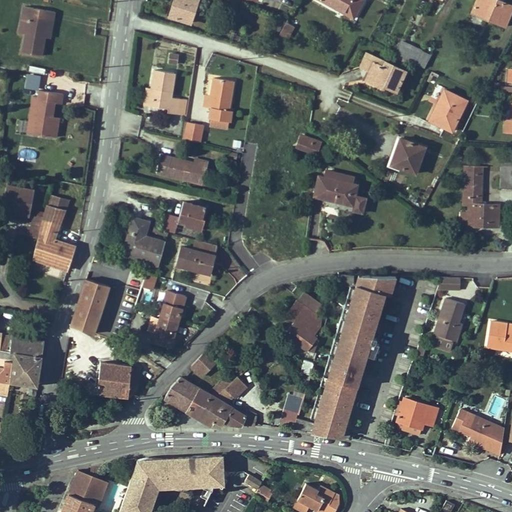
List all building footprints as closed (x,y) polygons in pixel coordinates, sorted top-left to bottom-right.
[(191,22),(197,0),(174,0),(174,2),(177,3),(173,17),(191,22)] [(363,0),(321,0),(339,10),(340,7),(345,9),(343,12),(353,18),(363,0)] [(506,26),(511,12),(511,3),(503,0),(478,0),(474,11),(506,26)] [(173,17),(177,3),(174,2),(171,1),(167,15),(173,17)] [(26,31),(22,50),(41,54),(45,35),(49,18),(54,19),(55,11),(25,5),(24,13),(30,14),(26,31)] [(20,30),(26,31),(30,14),(24,13),(20,30)] [(45,35),(50,36),(54,19),(49,18),(45,35)] [(279,31),(285,22),(279,19),(274,29),(279,31)] [(287,38),(294,26),(286,22),(279,34),(287,38)] [(277,48),(283,36),(279,34),(273,46),(277,48)] [(415,63),(421,51),(401,41),(395,54),(407,60),(415,63)] [(424,68),(431,55),(421,51),(415,63),(424,68)] [(177,64),(179,55),(170,53),(168,62),(177,64)] [(368,70),(372,61),(381,65),(383,60),(366,53),(360,66),(368,70)] [(407,60),(395,54),(393,60),(405,66),(407,60)] [(397,91),(406,70),(383,60),(381,65),(372,61),(364,79),(383,88),(384,86),(397,91)] [(171,97),(175,73),(155,69),(152,89),(154,89),(158,90),(157,92),(154,91),(151,106),(168,108),(168,112),(185,115),(187,99),(171,97)] [(429,82),(433,74),(438,76),(439,74),(432,71),(427,81),(429,82)] [(229,110),(234,81),(214,77),(209,107),(211,108),(209,118),(211,118),(228,121),(231,121),(233,111),(229,110)] [(500,86),(500,84),(487,83),(483,90),(499,91),(500,86)] [(33,94),(29,119),(37,120),(36,132),(57,135),(59,116),(54,115),(56,101),(62,101),(63,92),(39,88),(38,95),(33,94)] [(154,91),(154,89),(152,89),(147,88),(144,105),(151,106),(154,91)] [(435,112),(446,90),(444,89),(434,111),(435,112)] [(452,131),(467,100),(446,90),(435,112),(434,111),(429,120),(452,131)] [(227,128),(228,121),(211,118),(210,125),(227,128)] [(29,119),(28,131),(36,132),(37,120),(29,119)] [(199,142),(203,124),(188,122),(184,139),(199,142)] [(305,150),(310,138),(301,135),(297,147),(305,150)] [(316,154),(320,142),(310,138),(305,150),(316,154)] [(415,173),(425,147),(400,138),(393,157),(397,159),(394,165),(415,173)] [(202,184),(206,168),(207,168),(208,162),(195,158),(194,162),(193,165),(189,164),(190,161),(161,154),(157,173),(202,184)] [(511,167),(511,158),(501,158),(501,167),(511,167)] [(481,204),(482,166),(465,165),(464,204),(469,204),(469,218),(471,218),(471,225),(498,226),(499,205),(481,204)] [(511,175),(511,167),(501,167),(501,175),(511,175)] [(355,195),(357,185),(351,183),(353,177),(326,171),(324,177),(319,176),(314,196),(327,199),(328,196),(332,197),(331,200),(354,205),(353,210),(362,212),(366,198),(355,195)] [(511,188),(511,175),(501,175),(500,188),(511,188)] [(29,209),(33,188),(9,184),(4,208),(13,209),(13,211),(17,212),(18,207),(29,209)] [(60,225),(69,200),(51,195),(49,205),(48,204),(45,214),(44,217),(43,221),(60,225)] [(201,218),(202,215),(203,216),(206,207),(183,201),(179,217),(165,213),(160,229),(175,233),(177,223),(178,220),(186,222),(185,225),(202,230),(205,219),(203,218),(201,218)] [(469,218),(469,211),(461,211),(461,225),(471,225),(471,218),(469,218)] [(38,238),(43,221),(44,217),(36,215),(35,215),(28,236),(38,238)] [(159,265),(165,242),(145,236),(149,222),(133,217),(122,255),(135,259),(136,256),(140,257),(140,260),(159,265)] [(68,270),(76,246),(54,239),(60,225),(43,221),(38,238),(32,258),(68,270)] [(210,274),(217,245),(195,239),(192,250),(180,246),(175,265),(193,270),(191,280),(209,285),(212,274),(210,274)] [(153,288),(158,275),(147,271),(142,284),(153,288)] [(296,418),(293,430),(335,436),(340,421),(343,422),(345,414),(342,413),(345,404),(348,405),(353,388),(350,387),(352,380),(355,381),(360,364),(357,363),(361,350),(364,351),(368,335),(365,335),(371,316),(374,317),(379,301),(376,300),(379,291),(385,293),(390,295),(396,276),(364,275),(361,285),(356,284),(354,283),(354,275),(341,275),(338,282),(350,286),(355,287),(352,297),(349,305),(342,331),(339,340),(335,353),(334,356),(329,373),(328,376),(325,386),(323,393),(315,419),(314,423),(296,418)] [(358,275),(356,284),(361,285),(364,275),(358,275)] [(459,289),(459,277),(441,277),(437,288),(459,289)] [(94,333),(110,286),(86,278),(70,326),(94,333)] [(178,321),(186,296),(167,290),(160,316),(178,321)] [(317,309),(322,302),(305,290),(301,296),(317,309)] [(340,421),(335,436),(349,438),(351,434),(343,432),(352,401),(354,393),(359,376),(362,368),(366,354),(372,336),(378,314),(381,305),(385,293),(379,291),(376,300),(379,301),(374,317),(371,316),(365,335),(368,335),(364,351),(361,350),(357,363),(360,364),(355,381),(352,380),(350,387),(353,388),(348,405),(345,404),(342,413),(345,414),(343,422),(340,421)] [(293,318),(285,328),(309,348),(320,335),(314,330),(320,323),(316,320),(302,309),(307,303),(299,297),(287,313),(293,318)] [(456,341),(462,323),(458,321),(464,303),(446,297),(434,334),(438,335),(452,340),(456,341)] [(321,315),(307,303),(302,309),(316,320),(321,315)] [(337,330),(342,331),(349,305),(344,304),(337,330)] [(170,347),(178,321),(160,316),(152,341),(170,347)] [(511,333),(510,336),(505,335),(507,324),(490,321),(486,346),(511,350),(511,333)] [(39,385),(46,334),(36,333),(36,339),(2,334),(0,349),(0,348),(0,357),(6,358),(6,359),(14,360),(11,381),(39,385)] [(449,351),(452,340),(438,335),(434,346),(449,351)] [(376,338),(372,336),(366,354),(371,355),(375,342),(376,338)] [(330,351),(335,353),(339,340),(334,338),(330,351)] [(422,356),(425,346),(419,344),(415,354),(422,356)] [(202,376),(218,360),(207,349),(191,366),(202,376)] [(324,372),(329,373),(334,356),(329,354),(324,372)] [(303,364),(306,365),(305,371),(309,378),(311,370),(315,358),(306,355),(303,364)] [(0,379),(11,381),(14,360),(6,359),(6,358),(0,357),(0,379)] [(136,382),(138,368),(131,368),(131,366),(100,362),(97,392),(128,395),(129,389),(134,389),(135,382),(136,382)] [(224,402),(231,394),(234,396),(235,397),(247,386),(237,375),(231,381),(228,384),(215,397),(210,394),(198,417),(212,425),(215,421),(225,403),(224,402)] [(231,381),(226,375),(223,378),(228,384),(231,381)] [(473,383),(475,377),(468,375),(466,381),(473,383)] [(198,417),(210,394),(215,397),(228,384),(223,378),(208,393),(180,377),(171,386),(164,398),(198,417)] [(0,393),(9,395),(11,381),(0,379),(0,393)] [(310,417),(315,419),(323,393),(318,392),(310,417)] [(226,404),(234,396),(231,394),(224,402),(225,403),(226,404)] [(432,425),(437,408),(404,398),(397,420),(407,423),(408,420),(412,422),(411,425),(422,428),(424,422),(432,425)] [(254,425),(256,414),(244,408),(242,413),(226,404),(225,403),(215,421),(223,425),(225,420),(232,424),(254,425)] [(494,423),(460,409),(452,427),(459,430),(461,427),(472,432),(470,435),(468,440),(483,447),(494,423)] [(504,428),(494,423),(483,447),(500,454),(504,428)] [(160,458),(137,459),(133,471),(161,480),(160,484),(168,487),(169,484),(189,483),(198,485),(202,481),(223,480),(222,455),(181,457),(175,458),(170,459),(166,459),(160,458)] [(98,473),(102,464),(91,467),(90,475),(96,477),(98,472),(98,473)] [(108,481),(96,477),(90,475),(78,470),(69,493),(94,503),(94,504),(98,506),(108,481)] [(155,485),(160,484),(161,480),(133,471),(125,494),(130,496),(135,483),(141,480),(147,482),(147,481),(153,483),(153,484),(155,485)] [(257,488),(261,482),(249,474),(245,480),(257,488)] [(125,494),(119,511),(149,511),(152,504),(149,502),(155,485),(153,484),(153,483),(147,481),(147,482),(141,480),(135,483),(130,496),(125,494)] [(339,503),(339,494),(320,485),(318,489),(317,491),(315,490),(316,488),(306,483),(297,499),(309,505),(321,511),(324,511),(329,504),(336,507),(339,503)] [(267,501),(271,493),(269,492),(259,486),(255,494),(267,501)] [(94,503),(69,493),(61,511),(64,511),(90,511),(94,504),(94,503)] [(303,511),(305,511),(309,505),(297,499),(293,507),(303,511)] [(454,504),(448,501),(444,508),(450,511),(454,504)]
